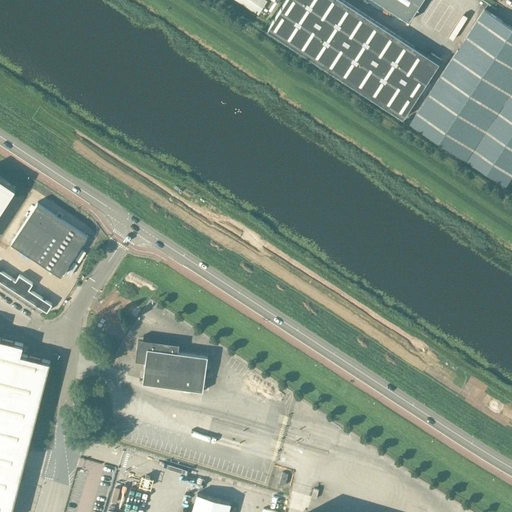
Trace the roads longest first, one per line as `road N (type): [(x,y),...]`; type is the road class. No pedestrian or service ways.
road 1 (tertiary): [(132,224),(511,470)]
road 2 (track): [(176,0),(511,221)]
road 3 (tertiary): [(0,137),(132,224)]
road 4 (unclassified): [(132,224),(55,342)]
